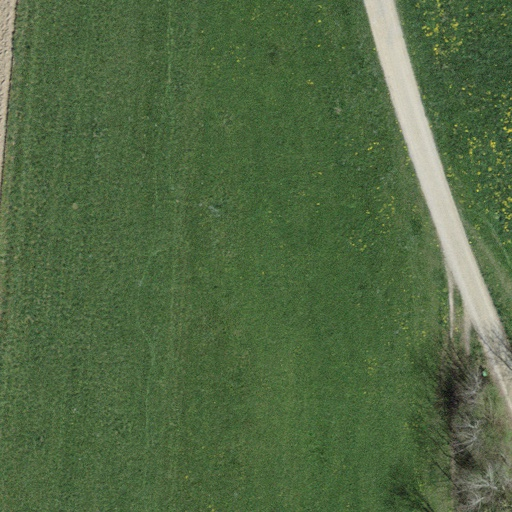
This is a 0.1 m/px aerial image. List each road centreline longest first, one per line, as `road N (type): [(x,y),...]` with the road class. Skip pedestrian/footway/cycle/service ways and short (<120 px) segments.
road 1 (track): [(379,0),(511,396)]
road 2 (track): [(470,511),(464,263)]
